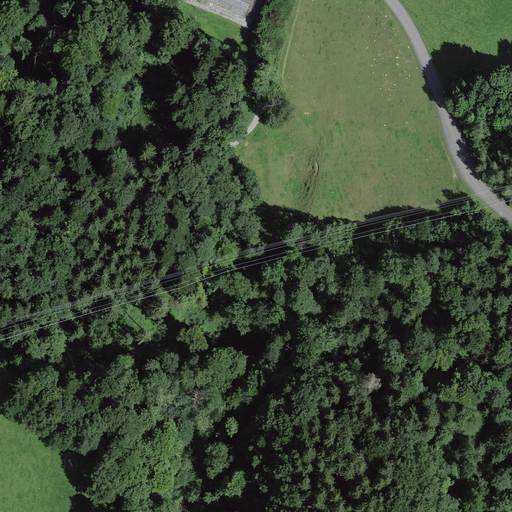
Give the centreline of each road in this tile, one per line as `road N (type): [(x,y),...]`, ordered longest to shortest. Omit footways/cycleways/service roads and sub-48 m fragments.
road 1 (unclassified): [(392,0),(471,179),(511,216)]
road 2 (track): [(99,511),(121,464),(62,338),(58,282)]
road 3 (track): [(58,282),(30,208),(28,158),(0,130)]
